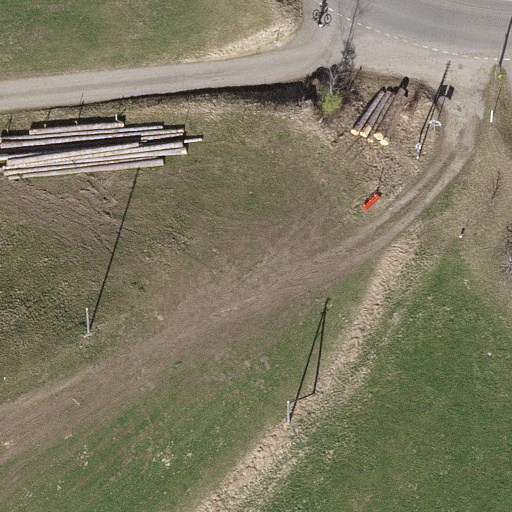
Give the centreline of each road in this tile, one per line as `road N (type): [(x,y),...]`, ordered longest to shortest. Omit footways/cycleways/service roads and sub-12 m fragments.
road 1 (track): [(370,0),(305,65),(0,98)]
road 2 (tertiary): [(393,0),(491,32),(511,31)]
